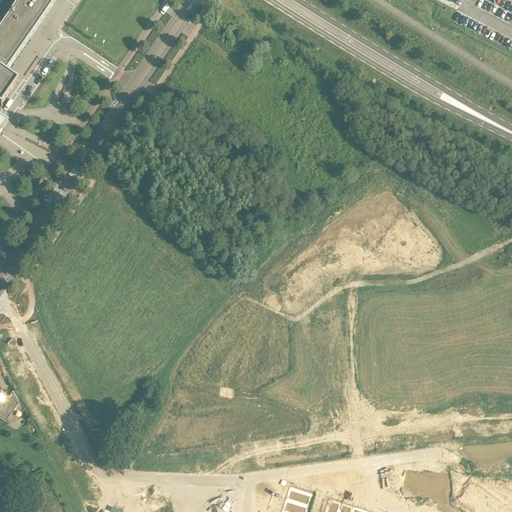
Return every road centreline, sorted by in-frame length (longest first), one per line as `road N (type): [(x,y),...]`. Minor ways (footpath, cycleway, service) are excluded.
road 1 (residential): [(511,326),(412,197),(371,161),(253,91),(219,87),(160,56)]
road 2 (residential): [(0,304),(99,468),(120,476),(244,479)]
road 3 (primary): [(271,0),(432,99),(478,114)]
road 4 (primary): [(478,114),(297,0)]
road 5 (secondary): [(190,0),(98,138)]
road 6 (residential): [(362,464),(511,442)]
